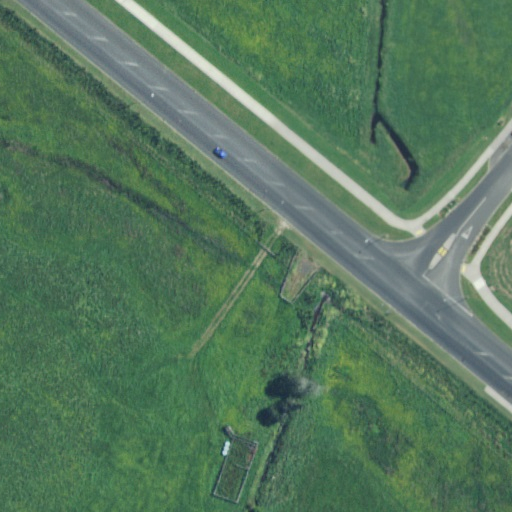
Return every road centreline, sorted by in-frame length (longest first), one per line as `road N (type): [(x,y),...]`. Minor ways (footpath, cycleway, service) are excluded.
road 1 (tertiary): [(49,0),(412,289)]
road 2 (residential): [(412,289),(506,172)]
road 3 (tertiary): [(412,289),(511,377)]
